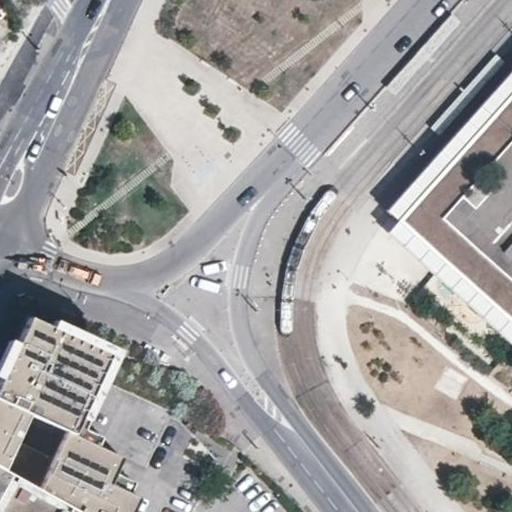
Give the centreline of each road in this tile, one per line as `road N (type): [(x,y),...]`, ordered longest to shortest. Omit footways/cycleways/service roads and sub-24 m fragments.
road 1 (residential): [(310,447),(248,340),(238,296),(258,218),(283,186),(282,160)]
road 2 (residential): [(114,282),(178,321),(215,358),(253,416),(310,447)]
road 3 (secondary): [(282,160),(430,0)]
road 4 (secondary): [(114,282),(166,271),(282,160)]
road 5 (secondary): [(86,44),(29,163),(27,211)]
road 6 (secondary): [(27,211),(86,75),(86,44)]
road 7 (secondary): [(86,44),(59,55),(0,169)]
